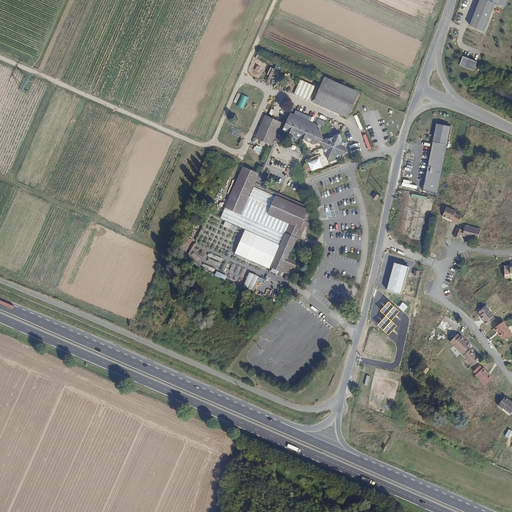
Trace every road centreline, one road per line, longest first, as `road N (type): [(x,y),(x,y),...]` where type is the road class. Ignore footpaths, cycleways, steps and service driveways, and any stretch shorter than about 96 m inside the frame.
road 1 (trunk): [(0,318),(444,511)]
road 2 (track): [(274,0),(207,145),(0,57)]
road 3 (unclassified): [(0,278),(298,408),(341,398)]
road 4 (trunk): [(278,425),(0,304)]
road 5 (tertiary): [(341,398),(408,118)]
road 6 (track): [(164,249),(0,178)]
road 7 (track): [(129,325),(0,269)]
